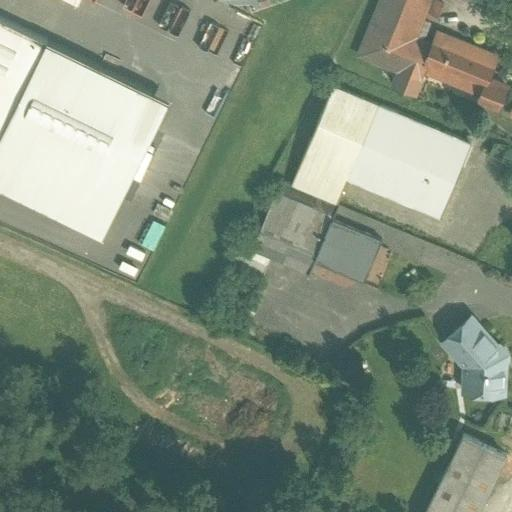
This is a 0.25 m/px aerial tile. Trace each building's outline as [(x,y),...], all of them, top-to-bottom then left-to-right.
[(429,0),(382,0),(360,54),(421,79),(425,70),(424,69),(434,46),(433,45),(415,37),(429,0)] [(0,139),(48,41),(0,17),(0,139)] [(497,56),(447,36),(444,44),(435,41),(433,45),(434,46),(424,69),(425,70),(482,93),(479,100),(499,108),(508,86),(488,78),(497,56)] [(379,103),(334,84),(292,183),(318,194),(339,203),(349,177),(348,177),(379,103)] [(472,142),(379,103),(348,177),(349,177),(441,216),(472,142)] [(313,206),(278,192),(255,248),(310,271),(309,271),(310,272),(315,261),(333,219),(311,210),(313,206)] [(339,203),(318,194),(313,206),(311,210),(333,219),(339,203)] [(382,239),(333,219),(315,261),(364,281),(382,239)] [(497,344),(472,317),(445,340),(466,365),(465,390),(503,392),(505,362),(509,358),(509,353),(501,345),(497,344)] [(507,455),(463,433),(463,434),(425,511),(478,511),(506,455),(507,456),(507,455)]
